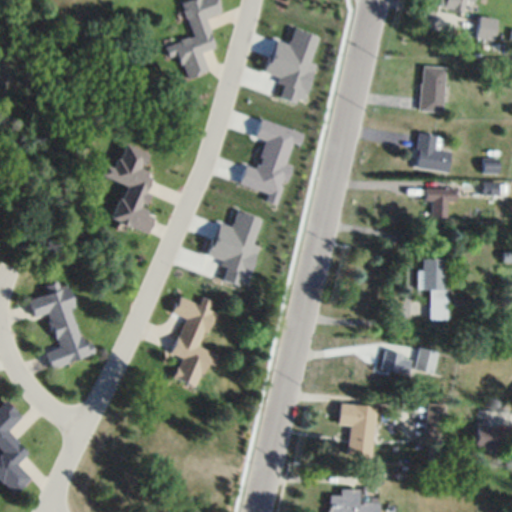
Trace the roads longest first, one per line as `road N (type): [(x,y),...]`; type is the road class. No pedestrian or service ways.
road 1 (residential): [(253,0),(204,167),(46,511)]
road 2 (tertiary): [(369,0),(254,511)]
road 3 (residential): [(83,434),(44,409),(11,368),(0,329),(5,268)]
